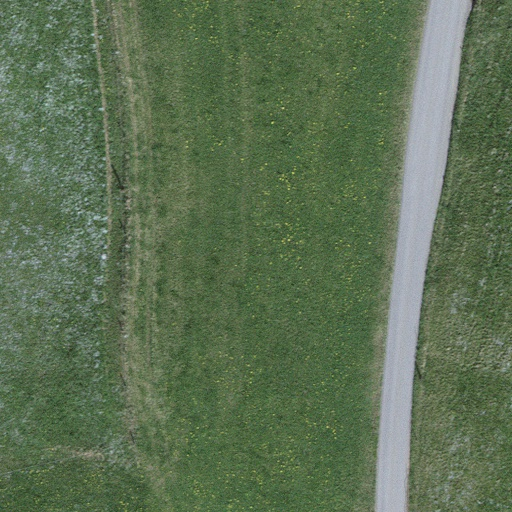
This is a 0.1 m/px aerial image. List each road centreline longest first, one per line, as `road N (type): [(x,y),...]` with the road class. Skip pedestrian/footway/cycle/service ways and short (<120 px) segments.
road 1 (track): [(163,511),(142,451),(131,345),(135,134),(121,0)]
road 2 (unclassified): [(392,511),(407,255),(447,0)]
